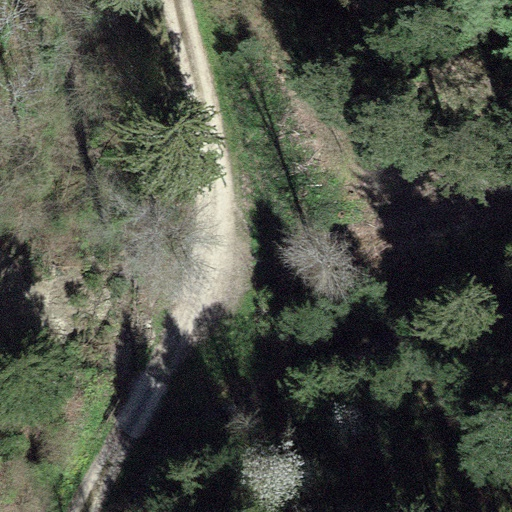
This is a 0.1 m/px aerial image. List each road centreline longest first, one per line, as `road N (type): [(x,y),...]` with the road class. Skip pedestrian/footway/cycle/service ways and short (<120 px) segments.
road 1 (track): [(180,0),(215,175),(216,274),(122,424),(82,511)]
road 2 (track): [(511,204),(216,274),(250,365),(269,511)]
